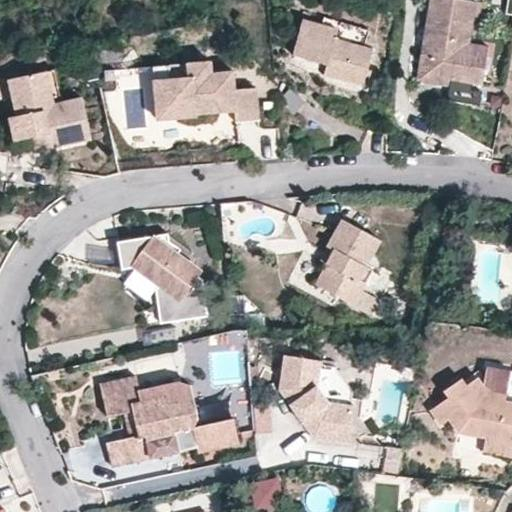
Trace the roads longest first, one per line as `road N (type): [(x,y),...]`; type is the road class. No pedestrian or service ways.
road 1 (residential): [(511,184),(440,174),(116,198),(63,217),(33,250),(9,288),(0,341)]
road 2 (residential): [(0,361),(56,511)]
